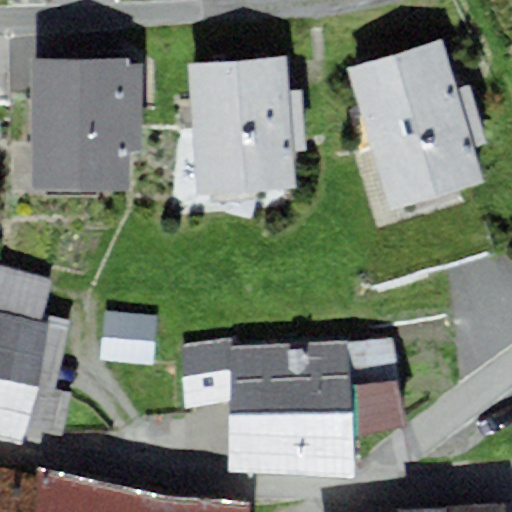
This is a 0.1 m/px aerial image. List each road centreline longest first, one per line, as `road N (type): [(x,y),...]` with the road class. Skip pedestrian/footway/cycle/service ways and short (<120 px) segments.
road 1 (residential): [(385,483),(245,487),(0,451)]
road 2 (residential): [(317,0),(0,22)]
road 3 (residential): [(511,361),(385,457),(385,483)]
road 4 (residential): [(385,483),(511,477)]
